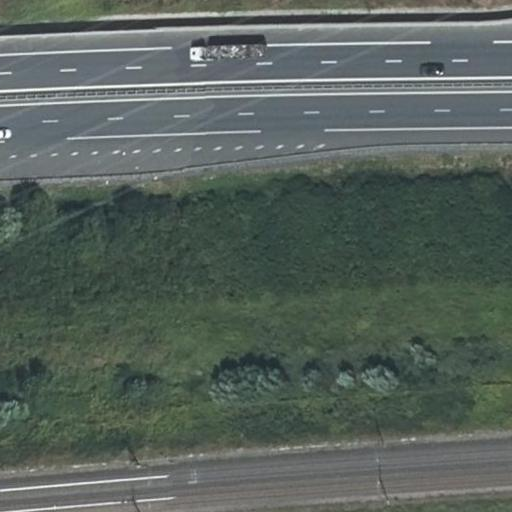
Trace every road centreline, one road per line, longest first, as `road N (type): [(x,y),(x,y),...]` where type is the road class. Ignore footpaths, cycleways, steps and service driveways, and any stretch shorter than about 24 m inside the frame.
road 1 (motorway): [(0,125),(511,110)]
road 2 (motorway): [(511,58),(0,72)]
